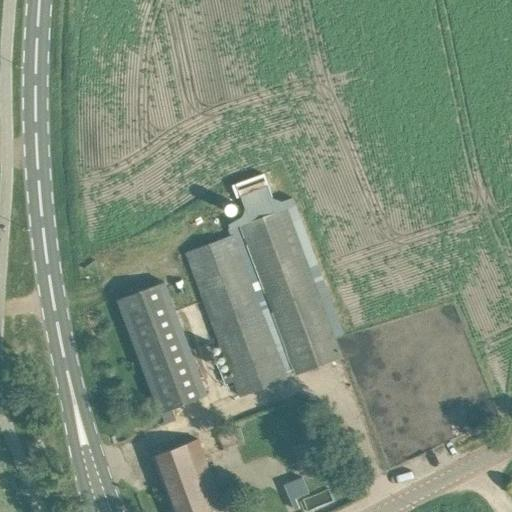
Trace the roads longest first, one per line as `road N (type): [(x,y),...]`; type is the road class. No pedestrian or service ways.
road 1 (secondary): [(41,0),(35,74),(46,262),(66,379),(107,511)]
road 2 (unclassified): [(378,511),(511,444)]
